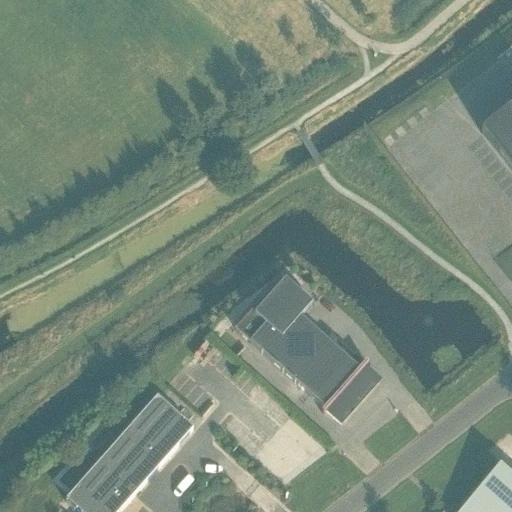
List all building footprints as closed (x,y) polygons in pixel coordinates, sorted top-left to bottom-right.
[(418,180),(456,149),(423,109),(385,140),(418,180)] [(511,109),(481,134),(511,173),(511,109)] [(316,305),(285,279),(237,333),(340,425),(377,383),(331,342),(328,345),(302,321),(316,305)] [(156,400),(65,503),(75,511),(121,511),(192,432),(156,400)] [(511,511),(511,481),(498,469),(493,475),(491,473),(484,481),(487,483),(462,511),(511,511)]
